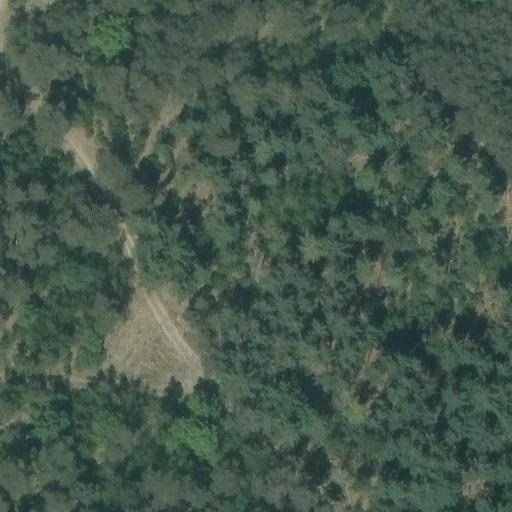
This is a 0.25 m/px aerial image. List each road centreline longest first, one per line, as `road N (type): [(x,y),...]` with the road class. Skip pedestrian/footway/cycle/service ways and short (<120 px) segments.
road 1 (track): [(0,77),(88,177),(137,297),(324,511)]
road 2 (track): [(364,0),(511,182)]
